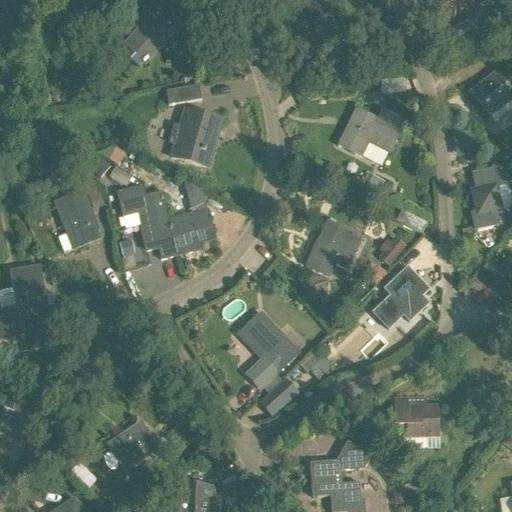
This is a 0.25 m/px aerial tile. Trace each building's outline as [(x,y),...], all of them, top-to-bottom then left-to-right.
[(330,0),(310,0),(306,1),(323,43),(345,35),(330,0)] [(474,3),(478,0),(436,0),(452,22),(456,29),(471,19),(466,12),(476,5),(474,3)] [(173,34),(147,10),(132,27),(139,33),(129,44),(148,61),(173,34)] [(91,26),(82,16),(68,27),(77,37),(91,26)] [(86,47),(94,39),(86,30),(78,38),(86,47)] [(511,48),(503,50),(507,66),(471,95),(489,118),(511,100),(511,67),(510,65),(511,64),(511,48)] [(197,69),(187,71),(188,78),(199,76),(197,69)] [(199,87),(167,93),(169,108),(202,101),(199,87)] [(222,122),(198,115),(185,111),(180,129),(175,127),(170,145),(175,146),(172,159),(184,163),(208,170),(222,122)] [(400,133),(356,111),(338,147),(361,159),(363,155),(366,156),(370,147),(372,148),(376,141),(392,149),(400,133)] [(473,143),(456,145),(458,161),(475,159),(473,143)] [(112,149),(98,156),(119,168),(125,157),(112,149)] [(93,157),(84,168),(100,182),(109,171),(93,157)] [(123,188),(129,178),(112,167),(106,178),(123,188)] [(387,184),(368,175),(360,190),(379,200),(387,184)] [(31,204),(55,195),(50,180),(25,189),(31,204)] [(475,191),(471,192),(475,214),(471,215),(474,231),(495,227),(493,215),(503,213),(498,189),(497,187),(475,191)] [(171,227),(170,222),(169,222),(162,195),(144,199),(141,190),(118,196),(124,218),(139,214),(142,229),(141,229),(147,253),(158,250),(161,262),(178,257),(170,227),(171,227)] [(0,195),(0,208),(12,205),(8,193),(0,195)] [(99,241),(82,195),(55,205),(67,235),(58,239),(64,254),(99,241)] [(192,216),(208,212),(205,204),(190,208),(192,216)] [(422,234),(426,225),(428,222),(397,207),(390,220),(421,235),(422,234)] [(192,216),(170,222),(171,227),(170,227),(178,257),(188,255),(186,249),(215,242),(208,212),(192,216)] [(363,240),(328,222),(312,255),(347,273),(363,240)] [(389,268),(406,248),(395,239),(390,245),(387,243),(379,252),(382,255),(378,259),(389,268)] [(123,258),(132,255),(129,243),(119,246),(123,258)] [(361,281),(376,290),(388,277),(370,267),(361,281)] [(0,309),(0,325),(47,316),(46,309),(56,307),(54,295),(43,298),(41,286),(38,270),(10,276),(13,292),(16,307),(0,309)] [(409,324),(428,306),(421,299),(428,292),(407,270),(384,292),(391,298),(372,315),(388,332),(403,318),(409,324)] [(47,316),(11,324),(0,325),(0,356),(0,358),(17,355),(45,350),(40,319),(47,317),(47,316)] [(274,333),(260,317),(245,331),(239,337),(262,362),(247,375),(261,390),(298,356),(276,332),(274,333)] [(315,353),(303,366),(318,380),(330,367),(315,353)] [(313,379),(300,367),(278,389),(290,402),(313,379)] [(19,390),(22,381),(13,377),(5,374),(2,383),(9,386),(19,390)] [(10,397),(5,409),(20,415),(25,403),(10,397)] [(438,439),(437,409),(426,409),(426,399),(394,399),(394,429),(407,429),(407,439),(438,439)] [(159,449),(140,422),(106,446),(126,473),(159,449)] [(493,433),(487,440),(490,444),(497,437),(493,433)] [(219,467),(218,443),(211,443),(207,450),(202,450),(202,453),(191,464),(191,467),(197,467),(219,467)] [(359,485),(342,486),(341,463),(310,464),(312,499),(331,498),(331,511),(364,511),(364,502),(360,502),(359,485)] [(128,495),(138,509),(152,499),(142,485),(128,495)] [(210,511),(211,491),(179,489),(177,511),(210,511)] [(443,503),(436,498),(431,506),(437,511),(443,503)] [(165,500),(159,510),(164,511),(173,511),(177,505),(165,500)]
